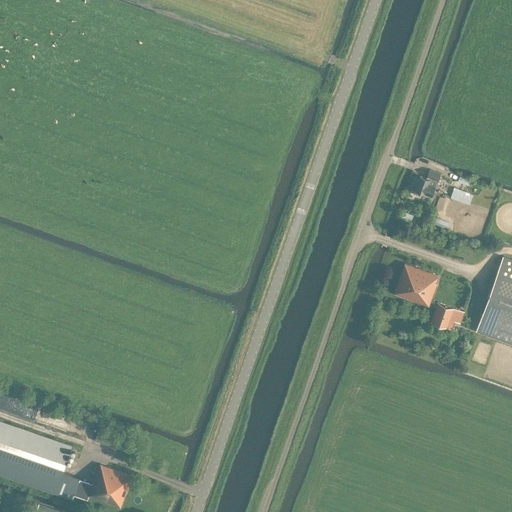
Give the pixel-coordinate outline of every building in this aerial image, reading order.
[(415,188),(432,194),(441,172),(429,168),(426,177),(419,175),(415,188)] [(451,195),(458,198),(461,190),(454,187),(451,195)] [(439,201),(446,204),(450,194),(443,191),(439,201)] [(401,216),(408,219),(411,212),(403,210),(401,216)] [(437,224),(446,228),(449,222),(440,218),(437,224)] [(476,329),(511,342),(511,258),(502,255),(476,329)] [(435,281),(438,274),(404,262),(394,292),(429,304),(430,299),(436,282),(435,281)] [(430,320),(451,327),(454,319),(459,321),(463,310),(437,301),(435,306),(430,320)] [(430,348),(433,339),(425,336),(421,345),(430,348)] [(68,423),(71,417),(61,412),(57,418),(68,423)] [(80,478),(63,472),(72,445),(0,419),(0,473),(72,499),(80,478)] [(94,439),(127,451),(132,436),(99,424),(94,439)] [(80,490),(120,506),(131,474),(100,462),(93,478),(85,476),(80,490)] [(34,511),(62,511),(64,509),(38,500),(34,511)]
